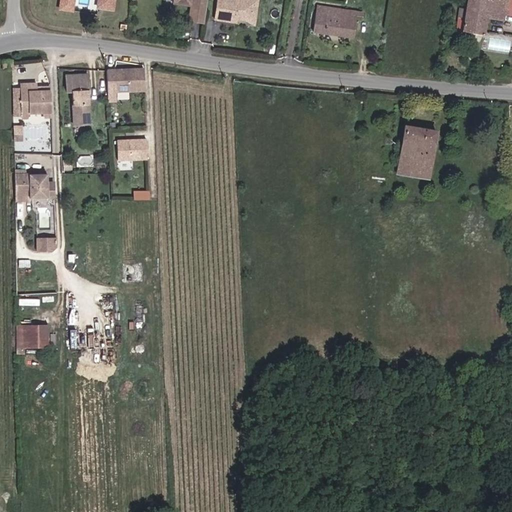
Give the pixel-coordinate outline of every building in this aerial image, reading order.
[(75,12),(78,0),(60,0),(59,8),(75,12)] [(98,0),(98,7),(99,7),(113,9),(114,0),(98,0)] [(203,22),(205,0),(191,0),(191,6),(189,20),(203,22)] [(252,15),(254,2),(257,3),(257,0),(217,0),(214,20),(232,22),(232,18),(236,19),(245,20),(246,14),(252,15)] [(511,12),(511,0),(466,0),(465,10),(460,9),(456,30),(483,34),(486,16),(501,18),(502,11),(511,12)] [(254,21),(257,3),(254,2),(252,15),(246,14),(245,20),(254,21)] [(362,15),(363,11),(316,5),(313,32),(353,37),(356,15),(362,15)] [(144,92),(144,69),(127,69),(127,71),(121,71),(106,71),(107,101),(115,101),(115,92),(144,92)] [(72,90),(87,90),(87,75),(66,75),(67,91),(72,90)] [(51,116),(50,87),(36,88),(36,81),(12,81),(13,117),(31,117),(30,111),(41,111),(41,117),(51,116)] [(88,105),(87,90),(72,90),(73,105),(88,105)] [(88,114),(88,105),(73,105),(73,115),(88,114)] [(88,114),(73,115),(73,124),(88,123),(88,114)] [(428,179),(436,131),(405,126),(397,174),(428,179)] [(21,140),(21,127),(13,127),(14,140),(21,140)] [(117,160),(146,159),(146,140),(116,140),(117,160)] [(54,195),(53,183),(47,183),(46,174),(24,174),(24,169),(14,169),(14,199),(32,198),(32,195),(54,195)] [(133,200),(149,200),(148,192),(133,192),(133,200)] [(47,250),(55,242),(55,237),(36,238),(36,251),(47,250)] [(45,323),(21,323),(22,347),(46,346),(45,323)]
